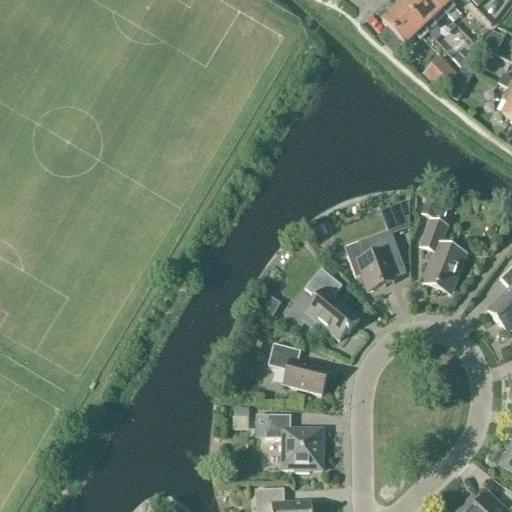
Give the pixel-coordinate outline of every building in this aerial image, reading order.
[(442,15),(427,0),(408,0),(400,8),(427,37),(435,29),(431,25),(442,15)] [(456,0),(427,0),(442,15),(446,19),(454,12),(449,7),(456,0)] [(427,37),(400,8),(381,26),(405,50),(415,40),(419,44),(427,37)] [(440,60),(421,78),(436,93),(455,75),(440,60)] [(511,124),(511,96),(508,94),(503,104),(508,106),(502,119),(511,124)] [(440,205),(427,200),(420,218),(433,223),(434,219),(444,223),(448,212),(439,208),(440,205)] [(450,295),(464,259),(439,249),(445,231),(432,226),(421,253),(434,258),(424,285),(450,295)] [(360,246),(344,252),(349,268),(354,281),(361,279),(367,296),(393,286),(392,282),(405,277),(390,235),(369,243),(360,246)] [(507,336),(511,330),(511,271),(500,283),(509,294),(487,315),(507,336)] [(348,333),(350,335),(352,336),(354,334),(352,332),(359,324),(332,301),(342,290),(321,273),(304,293),(317,303),(306,316),(339,344),(348,333)] [(321,400),(328,375),(297,367),(300,355),(273,348),(267,370),(287,375),(283,390),(321,400)] [(247,412),(232,412),(232,420),(247,421),(247,412)] [(255,419),(255,436),(265,436),(265,443),(282,443),(281,474),(294,474),(294,476),(309,476),(309,474),(322,475),(322,434),(290,434),(290,420),(255,419)] [(511,448),(507,459),(505,458),(499,469),(511,475),(511,448)] [(311,511),(311,507),(284,508),(283,493),(254,495),(254,511),(311,511)] [(511,511),(510,511),(502,511),(487,497),(478,506),(472,500),(461,511),(511,511)]
